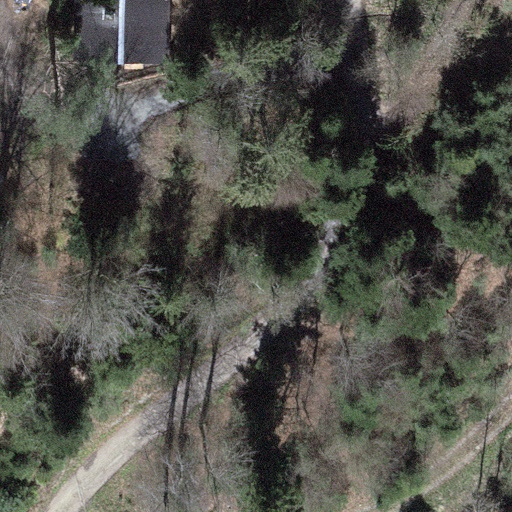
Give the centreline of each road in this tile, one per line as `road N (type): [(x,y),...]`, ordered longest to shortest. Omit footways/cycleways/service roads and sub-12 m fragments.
road 1 (track): [(64,511),(287,296),(345,208),(349,56),(341,0)]
road 2 (track): [(365,511),(418,496),(511,419)]
